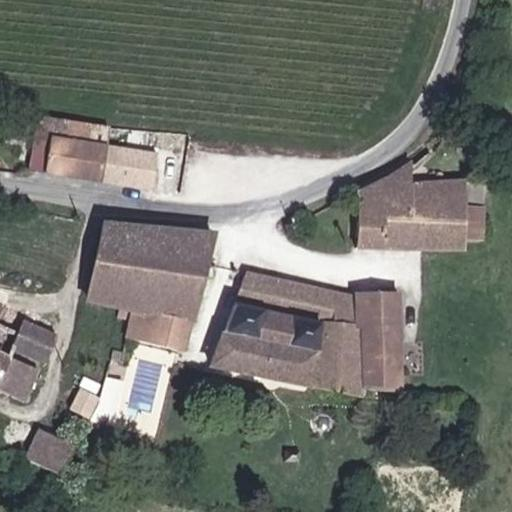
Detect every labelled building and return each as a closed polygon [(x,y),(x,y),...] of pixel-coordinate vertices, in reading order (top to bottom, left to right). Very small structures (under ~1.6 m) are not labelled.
[(44,177),(133,193),(151,195),(156,159),(50,144),(44,177)] [(412,180),(412,162),(403,167),(355,194),(360,249),(473,252),(472,181),(412,180)] [(106,229),(91,302),(90,304),(132,309),(122,339),(180,354),(211,241),(106,229)] [(317,326),(313,388),(347,394),(367,398),(369,333),(363,333),(362,295),(359,295),(360,300),(249,277),(236,310),(317,326)] [(369,333),(367,398),(406,405),(398,294),(362,295),(363,333),(369,333)] [(213,370),(313,388),(317,326),(236,310),(216,364),(213,370)] [(0,400),(23,412),(37,375),(9,364),(12,355),(45,369),(57,341),(22,326),(17,340),(0,332),(0,400)] [(66,421),(90,430),(98,407),(74,397),(66,421)] [(17,465),(71,485),(81,457),(27,437),(17,465)]
